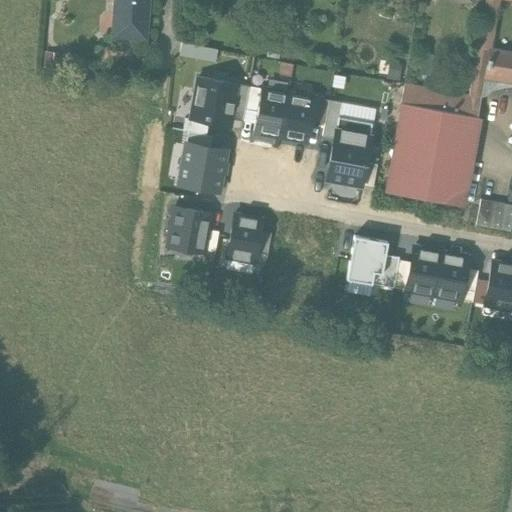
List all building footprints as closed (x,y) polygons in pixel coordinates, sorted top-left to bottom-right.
[(148,0),(114,0),(112,36),(145,39),(148,0)] [(484,0),(467,94),(480,97),(483,77),(488,51),(498,0),(484,0)] [(179,57),(214,63),(216,51),(181,44),(179,57)] [(511,55),(488,51),(483,77),(511,81),(511,55)] [(422,56),(418,77),(437,80),(440,59),(422,56)] [(399,83),(401,66),(388,64),(386,81),(399,83)] [(230,120),(236,84),(198,77),(190,119),(190,120),(209,124),(229,127),(230,120)] [(249,87),(236,84),(230,120),(242,122),(244,110),(249,87)] [(467,96),(404,85),(400,105),(404,105),(388,193),(460,206),(481,97),(480,97),(467,94),(467,96)] [(256,112),(260,89),(249,87),(244,110),(256,112)] [(252,132),(280,137),(288,94),(260,89),(256,112),(252,132)] [(315,99),(288,94),(280,137),(307,142),(311,122),(315,99)] [(324,125),(328,101),(315,99),(311,122),(324,125)] [(322,136),(333,138),(337,117),(340,103),(328,101),(324,125),(322,136)] [(372,124),(337,117),(333,138),(325,180),(360,187),(365,163),(372,124)] [(187,132),(207,136),(209,124),(190,120),(190,119),(186,118),(183,132),(187,132)] [(207,136),(187,132),(185,144),(209,148),(211,137),(207,136)] [(209,148),(185,144),(178,184),(218,191),(225,151),(209,148)] [(365,163),(360,187),(372,189),(377,165),(365,163)] [(511,205),(480,199),(475,228),(510,234),(511,221),(511,205)] [(202,253),(206,229),(209,213),(174,207),(166,247),(202,253)] [(253,262),(259,229),(261,219),(233,214),(225,257),(253,262)] [(202,253),(213,255),(218,231),(206,229),(202,253)] [(253,262),(265,265),(271,231),(259,229),(253,262)] [(386,242),(353,236),(345,279),(379,285),(384,254),(386,242)] [(404,290),(432,295),(440,252),(412,247),(409,266),(404,290)] [(467,257),(440,252),(432,295),(459,300),(465,267),(467,257)] [(398,257),(384,254),(379,285),(392,288),(397,264),(398,257)] [(483,304),(511,310),(511,265),(491,261),(487,283),(483,302),(483,304)] [(409,266),(397,264),(392,288),(404,290),(409,266)] [(459,300),(471,302),(471,300),(475,281),(477,269),(465,267),(459,300)] [(483,302),(487,283),(475,281),(471,300),(483,302)]
